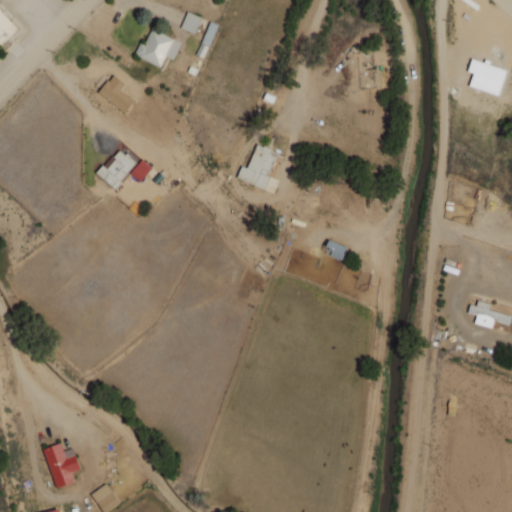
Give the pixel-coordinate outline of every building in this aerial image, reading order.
[(0,43),(0,44),(17,29),(0,9),(0,43)] [(200,16),(186,12),(181,28),(195,33),(200,16)] [(218,24),(210,21),(202,43),(210,45),(218,24)] [(166,55),(173,59),(181,41),(152,28),(144,45),(139,42),(134,55),(161,66),(166,55)] [(125,83),(112,74),(98,93),(125,112),(134,99),(120,90),(125,83)] [(140,160),(123,144),(97,173),(114,189),(140,160)] [(279,179),(267,175),(276,151),(257,144),(247,167),(241,165),(236,178),(273,192),(279,179)] [(347,246),(328,239),(323,252),(342,260),(347,246)] [(511,312),(511,309),(471,298),(468,313),(509,324),(511,312)] [(55,487),(74,482),(71,471),(79,469),(73,447),(62,450),(60,443),(44,447),(55,487)] [(103,511),(107,511),(120,503),(106,483),(91,493),(103,511)]
